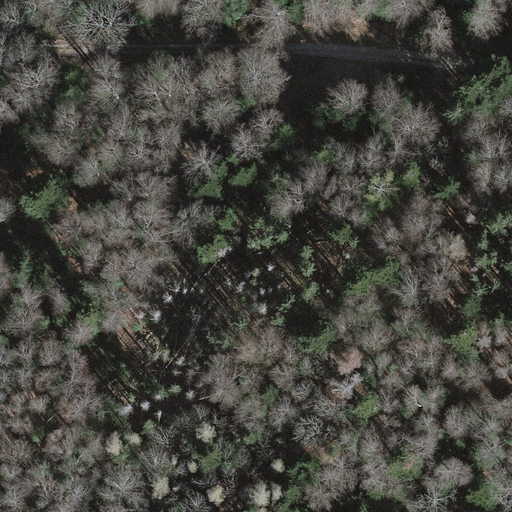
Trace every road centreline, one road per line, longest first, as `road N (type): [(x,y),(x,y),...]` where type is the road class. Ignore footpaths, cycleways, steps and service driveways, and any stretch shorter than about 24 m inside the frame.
road 1 (track): [(511,64),(282,43),(0,42)]
road 2 (track): [(0,234),(283,107),(387,48)]
